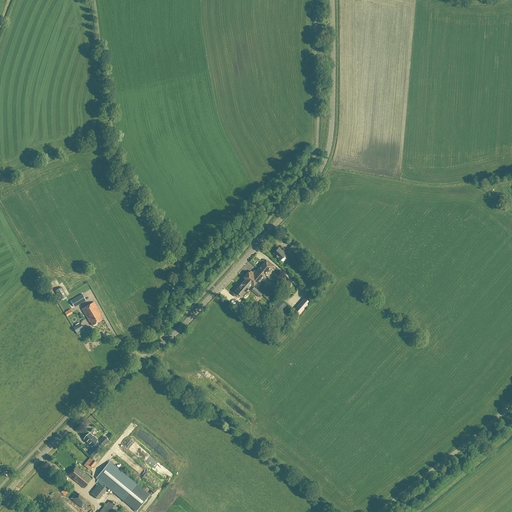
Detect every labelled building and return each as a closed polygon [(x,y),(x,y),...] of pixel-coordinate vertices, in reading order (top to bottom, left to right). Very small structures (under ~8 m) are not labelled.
[(289,248),(294,253),(298,249),(293,245),(289,248)] [(279,248),(273,253),(280,261),(282,263),(287,259),(288,261),(292,258),(286,251),(284,253),(282,251),(279,248)] [(258,269),(265,275),(273,266),(266,260),(258,269)] [(246,280),(252,285),(254,287),(258,281),(260,282),(265,275),(258,269),(256,271),(253,273),(251,271),(249,273),(249,272),(244,278),(246,280)] [(252,285),(246,280),(233,295),(236,297),(239,294),(242,297),(252,285)] [(61,300),(67,296),(62,287),(55,291),(61,300)] [(86,300),(82,295),(71,302),(74,307),(86,300)] [(299,315),(310,303),(305,298),(294,310),(299,315)] [(277,317),(287,307),(280,301),(271,311),(277,317)] [(92,326),(97,323),(103,320),(100,316),(101,316),(93,302),(82,309),(90,322),(92,326)] [(245,308),(238,302),(235,306),(242,312),(245,308)] [(80,323),(73,327),(76,333),(84,329),(80,323)] [(89,434),(84,439),(92,446),(94,444),(98,448),(99,446),(101,448),(105,443),(102,440),(98,443),(98,442),(97,441),(97,440),(95,438),(94,438),(89,434)] [(98,452),(94,447),(89,453),(93,457),(98,452)] [(98,479),(97,481),(99,484),(100,483),(105,488),(106,486),(122,499),(136,511),(150,496),(135,483),(135,484),(109,463),(97,478),(98,479)] [(88,484),(92,479),(76,466),(69,475),(84,488),(88,484)] [(99,484),(91,493),(99,499),(107,490),(105,488),(100,483),(99,484)] [(76,492),(71,499),(81,508),(87,501),(76,492)] [(117,511),(119,510),(110,501),(100,511),(117,511)]
